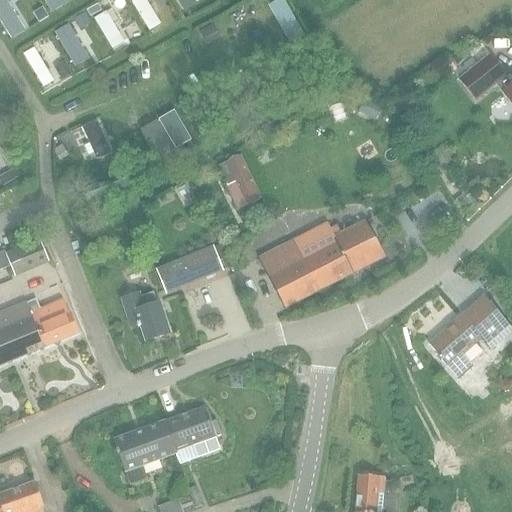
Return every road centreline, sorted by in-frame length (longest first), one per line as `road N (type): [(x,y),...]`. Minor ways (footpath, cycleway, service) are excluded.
road 1 (unclassified): [(0,441),(122,389),(325,327)]
road 2 (unclassified): [(325,327),(394,304),(511,206)]
road 3 (unclassified): [(294,511),(312,460),(325,327)]
